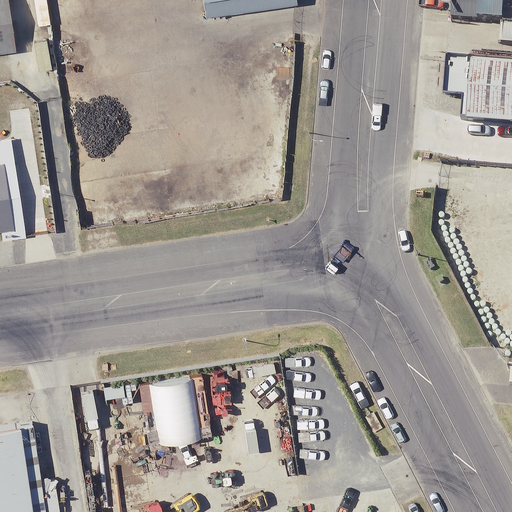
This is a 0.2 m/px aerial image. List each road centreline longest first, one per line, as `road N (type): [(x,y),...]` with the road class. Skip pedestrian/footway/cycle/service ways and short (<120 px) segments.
road 1 (unclassified): [(364,257),(313,273),(0,321)]
road 2 (unclassified): [(364,257),(492,511)]
road 3 (unclassified): [(375,0),(364,257)]
